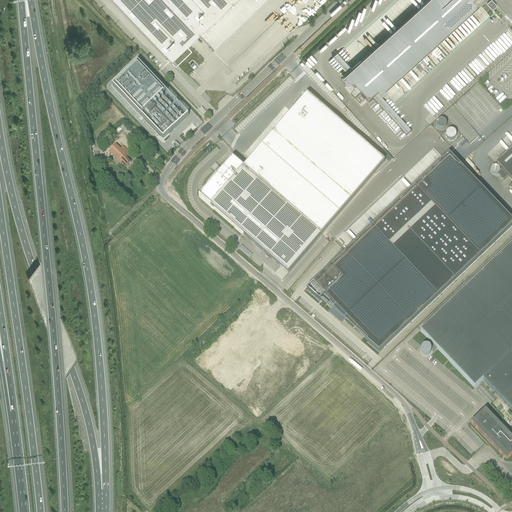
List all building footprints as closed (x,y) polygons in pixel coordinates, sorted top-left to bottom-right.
[(118,0),(173,57),(188,43),(192,40),(233,0),(118,0)] [(354,99),(355,100),(360,95),(369,105),(373,100),(404,134),(406,136),(410,133),(404,125),(382,101),(378,96),(384,91),(416,62),(447,34),(484,0),(427,0),(409,17),(352,68),(348,64),(338,52),(333,56),(348,72),(343,76),(356,90),(350,95),(354,99)] [(493,0),(490,0),(487,3),(493,9),(497,5),(493,0)] [(138,63),(113,86),(141,117),(142,117),(163,139),(168,134),(174,129),(188,116),(138,63)] [(432,110),(436,114),(439,112),(482,74),(482,70),(480,70),(478,69),(476,71),(474,69),(471,72),(471,74),(468,74),(468,77),(465,74),(465,78),(462,78),(459,81),(457,79),(455,80),(429,102),(429,104),(433,108),(432,108),(432,110)] [(244,168),(243,169),(244,169),(246,171),(321,236),(384,163),(319,106),(319,105),(307,95),(295,109),(251,160),(244,168)] [(437,123),(440,131),(448,127),(444,120),(437,123)] [(109,152),(117,160),(120,164),(122,163),(126,167),(131,162),(127,158),(128,157),(127,156),(130,154),(123,147),(121,149),(116,145),(109,152)] [(511,190),(511,150),(496,165),(501,171),(497,175),(503,181),(507,177),(511,182),(508,186),(511,190)] [(417,185),(307,291),(319,302),(324,297),(325,299),(326,298),(368,341),(367,343),(379,353),(511,227),(511,222),(458,165),(449,156),(417,185)] [(218,175),(199,197),(243,235),(280,267),(288,274),(321,236),(246,171),(244,169),(243,169),(244,168),(232,158),(222,170),(223,170),(222,171),(220,170),(217,173),(219,175),(218,175)] [(511,244),(420,332),(429,341),(425,345),(425,346),(424,347),(423,347),(423,348),(422,348),(422,349),(421,349),(421,350),(421,351),(421,352),(421,353),(421,354),(422,354),(422,355),(423,356),(424,356),(425,356),(426,356),(427,356),(428,356),(429,355),(430,355),(430,354),(430,353),(431,353),(431,352),(432,352),(436,349),(474,389),(483,380),(511,410),(511,438),(485,410),(471,423),(506,460),(511,454),(511,244)] [(253,255),(242,246),(238,250),(249,259),(253,255)] [(495,400),(482,385),(480,387),(493,402),(495,400)] [(492,403),(478,389),(476,391),(490,405),(492,403)]
